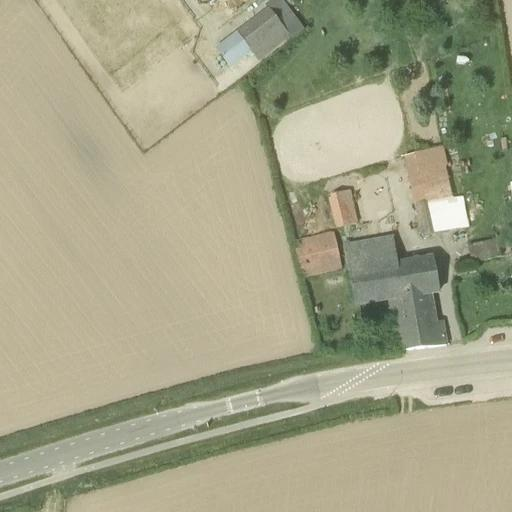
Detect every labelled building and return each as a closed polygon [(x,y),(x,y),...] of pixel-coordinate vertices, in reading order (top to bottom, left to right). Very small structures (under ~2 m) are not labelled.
[(238,35),(217,52),(229,68),(250,51),(251,52),(281,29),(268,11),(238,34),(238,35)] [(462,228),(459,217),(458,217),(442,149),(403,157),(421,236),(462,228)] [(334,228),(359,223),(350,190),(326,196),(334,228)] [(314,276),(341,269),(333,232),(292,242),(302,284),(315,281),(314,276)] [(446,347),(443,325),(428,327),(423,295),(439,292),(433,260),(398,266),(393,237),(348,245),(348,242),(343,243),(354,305),(394,298),(400,335),(406,334),(409,352),(432,349),(446,347)] [(494,240),(468,245),(473,264),(498,258),(494,240)]
